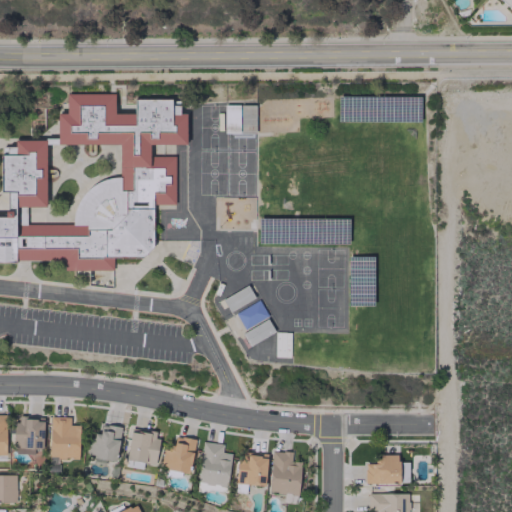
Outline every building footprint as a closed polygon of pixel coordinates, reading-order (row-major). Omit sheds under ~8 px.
[(511,0),(505,0),(503,3),(509,8),(511,4),(511,0)] [(0,216),(4,216),(4,211),(6,210),(6,192),(0,191),(0,154),(1,154),(1,146),(13,146),(13,140),(44,139),(44,138),(56,137),(56,113),(65,112),(65,93),(113,93),(113,113),(133,113),(133,99),(169,99),(170,101),(178,101),(178,113),(185,113),(185,143),(148,144),(148,156),(173,155),(174,204),(151,204),(151,246),(141,257),(112,257),(111,270),(63,269),(63,260),(14,259),(14,262),(0,261),(0,216)] [(223,104),(254,105),(254,133),(223,133),(223,104)] [(229,311),(253,298),(245,285),(221,298),(229,311)] [(266,315),(257,300),(234,313),(243,329),(266,315)] [(248,346),(274,331),(266,318),(241,333),(248,346)] [(48,457),(77,458),(78,425),(69,425),(69,417),(49,416),(48,457)] [(12,453),(33,454),(33,449),(42,449),(43,418),(22,417),(22,428),(12,427),(12,453)] [(88,434),(86,457),(115,460),(119,427),(99,424),(98,435),(88,434)] [(154,464),(159,433),(129,429),(124,466),(141,468),(142,463),(154,464)] [(189,473),(193,438),(174,436),(172,451),(162,450),(160,469),(189,473)] [(229,453),(221,452),(222,444),(201,441),(196,484),(225,487),(229,453)] [(297,494),(299,461),(286,460),(286,451),(270,451),(268,493),(297,494)] [(264,485),(265,453),(237,452),(236,484),(264,485)] [(397,454),(379,455),(379,463),(363,463),(363,483),(398,482),(397,454)] [(0,502),(15,502),(15,474),(0,474),(0,502)]
